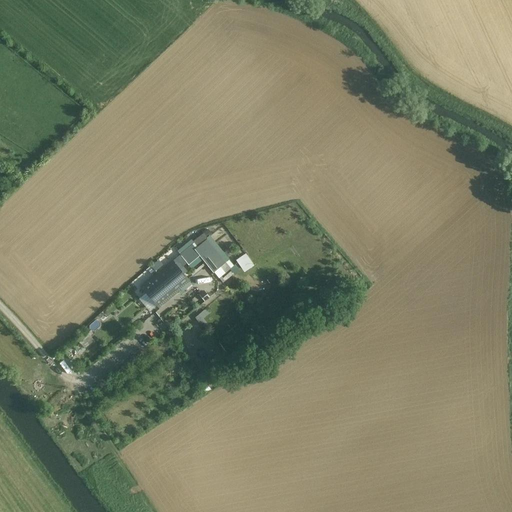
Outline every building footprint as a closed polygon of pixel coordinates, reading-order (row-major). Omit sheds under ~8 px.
[(209,229),(204,233),(209,238),(211,236),(213,235),(209,229)] [(194,241),(199,246),(206,241),(209,238),(204,233),(194,241)] [(209,238),(206,241),(224,263),(214,271),(219,278),(235,266),(211,236),(209,238)] [(178,250),(182,255),(194,245),(196,248),(199,246),(194,241),(192,239),(178,250)] [(194,245),(182,255),(188,263),(200,253),(204,259),(214,271),(224,263),(206,241),(199,246),(196,248),(194,245)] [(204,259),(200,253),(188,263),(192,268),(204,259)] [(246,253),(237,260),(245,271),(255,264),(246,253)] [(152,280),(166,298),(188,281),(173,263),(152,280)] [(151,279),(141,287),(158,307),(167,299),(166,298),(152,280),(151,279)] [(201,305),(210,295),(203,289),(195,298),(201,305)] [(83,338),(69,348),(72,353),(86,343),(83,338)]
